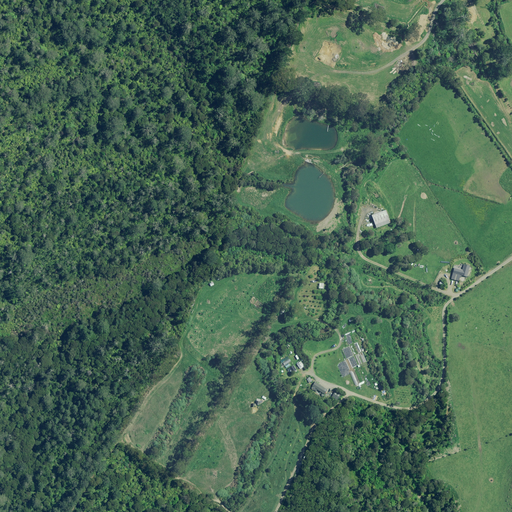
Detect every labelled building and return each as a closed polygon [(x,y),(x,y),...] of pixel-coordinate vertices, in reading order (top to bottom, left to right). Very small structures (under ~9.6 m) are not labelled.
[(391,223),(386,210),(371,215),(376,229),(391,223)] [(467,277),(470,266),(464,264),(462,270),(454,268),(451,279),(459,281),(460,275),(467,277)] [(290,374),(297,370),(293,365),(287,370),(290,374)] [(317,390),(324,394),(327,390),(315,382),(311,388),(316,391),(317,390)] [(335,391),(332,397),(337,400),(341,394),(335,391)]
